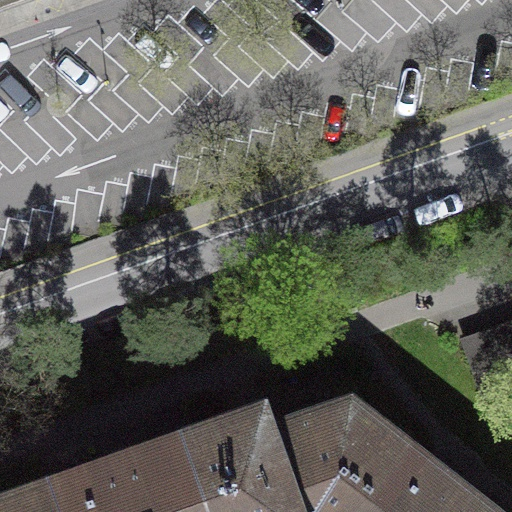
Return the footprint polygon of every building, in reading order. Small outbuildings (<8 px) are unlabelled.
[(466,341),(464,342),(484,399),(487,399),(486,398),(511,388),(511,325),(467,342),(466,341)] [(242,422),(184,442),(208,511),(360,511),(407,449),(350,404),(265,434),(259,416),(242,422)] [(208,511),(184,442),(117,466),(50,490),(58,511),(208,511)] [(488,511),(463,492),(407,449),(360,511),(488,511)] [(58,511),(50,490),(0,507),(0,511),(58,511)]
